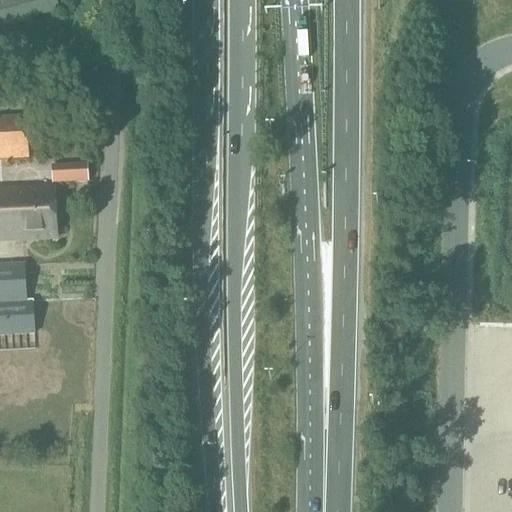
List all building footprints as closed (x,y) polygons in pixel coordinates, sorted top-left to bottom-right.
[(0,0),(0,28),(61,12),(58,0),(0,0)] [(0,161),(30,160),(29,146),(30,145),(29,132),(28,130),(28,117),(0,118),(0,161)] [(53,185),(90,183),(89,164),(52,166),(53,185)] [(0,242),(57,240),(56,222),(57,221),(57,209),(56,209),(54,205),(54,196),(54,189),(25,190),(25,191),(0,191),(0,242)] [(25,265),(0,266),(0,338),(36,336),(34,301),(27,301),(25,265)]
